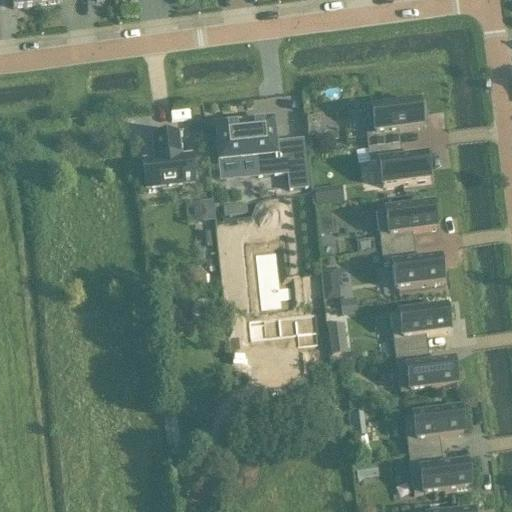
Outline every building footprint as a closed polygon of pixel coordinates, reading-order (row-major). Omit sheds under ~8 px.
[(35,0),(11,0),(13,11),(37,7),(35,0)] [(418,104),(371,111),(374,136),(365,137),(367,151),(394,148),(392,134),(422,130),(420,117),(423,117),(422,106),(419,106),(418,104)] [(201,126),(200,118),(192,119),(193,127),(201,126)] [(237,127),(216,129),(219,164),(255,160),(257,180),(287,177),(289,193),(307,191),(302,145),(274,147),(272,125),(272,124),(250,126),(251,128),(237,129),(237,127)] [(201,126),(193,127),(195,141),(203,140),(201,126)] [(151,137),(153,152),(156,151),(157,160),(142,162),(146,191),(161,189),(161,193),(177,191),(176,187),(194,185),(191,156),(180,157),(178,134),(151,137)] [(394,148),(367,151),(369,166),(378,165),(381,190),(429,184),(425,158),(395,162),(394,148)] [(316,209),(328,207),(326,193),(314,194),(316,209)] [(381,254),(407,250),(405,236),(435,233),(432,207),(375,214),(381,254)] [(407,250),(381,254),(383,268),(391,267),(395,292),(442,286),(439,260),(409,264),(407,250)] [(321,273),(323,284),(337,283),(335,271),(321,273)] [(353,301),(338,302),(339,318),(355,316),(353,301)] [(446,309),(389,317),(394,356),(421,353),(419,339),(449,335),(447,322),(451,322),(449,312),(446,312),(446,309)] [(315,317),(262,322),(264,341),(296,337),(297,348),(311,347),(311,350),(317,349),(316,335),(317,335),(315,317)] [(346,355),(345,343),(329,345),(331,357),(346,355)] [(421,353),(394,356),(400,396),(456,389),(453,363),(423,367),(421,353)] [(403,419),(408,459),(434,455),(432,442),(463,438),(459,412),(403,419)] [(348,418),(336,420),(338,431),(350,429),(348,418)] [(434,455),(408,459),(413,499),(470,491),(466,465),(436,469),(434,455)]
